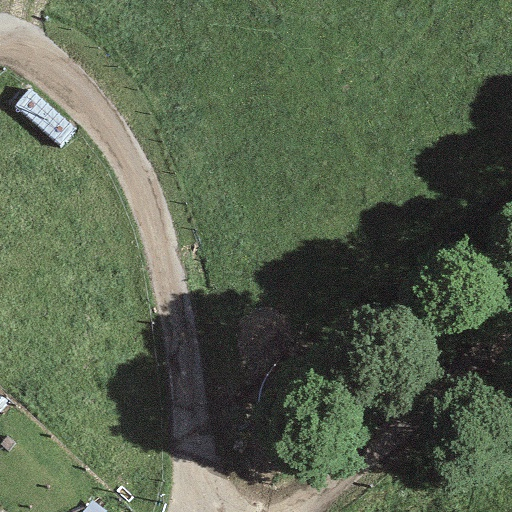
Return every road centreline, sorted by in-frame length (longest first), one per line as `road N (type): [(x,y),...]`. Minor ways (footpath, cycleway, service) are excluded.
road 1 (track): [(196,511),(148,216),(70,68),(0,44)]
road 2 (track): [(511,332),(300,511)]
